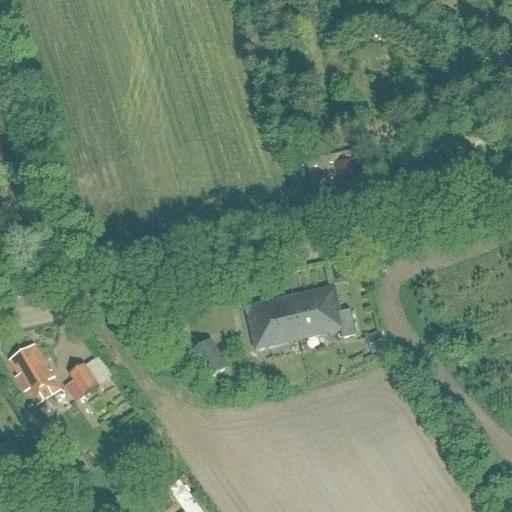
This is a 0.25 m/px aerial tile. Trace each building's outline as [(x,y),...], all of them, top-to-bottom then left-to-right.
[(253,57),(259,73),(272,69),(283,65),(267,20),(258,24),(243,29),(253,57)] [(362,206),(353,164),(351,153),(307,165),(309,175),(308,175),(310,187),(329,182),(328,180),(335,178),(343,210),(349,209),(350,214),(358,212),(357,207),(362,206)] [(332,292),(290,302),(299,341),(340,331),(342,341),(356,338),(350,313),(338,315),(332,292)] [(299,341),(290,302),(248,312),(257,350),(299,341)] [(210,343),(189,358),(208,385),(229,370),(210,343)] [(36,349),(10,364),(18,378),(15,380),(24,396),(26,395),(34,408),(61,392),(55,381),(36,349)] [(69,377),(84,398),(99,389),(85,366),(69,377)] [(11,511),(0,494),(0,511),(11,511)] [(186,511),(188,495),(175,495),(173,511),(186,511)]
